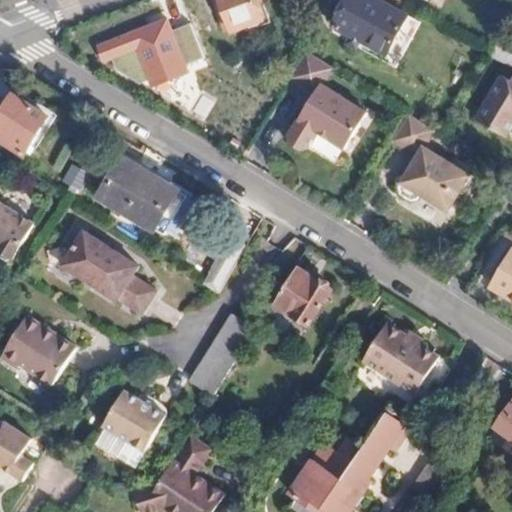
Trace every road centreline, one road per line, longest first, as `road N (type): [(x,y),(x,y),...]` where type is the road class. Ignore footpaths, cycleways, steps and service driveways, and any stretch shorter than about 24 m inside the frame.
road 1 (residential): [(511,345),(0,35)]
road 2 (unknown): [(384,266),(232,477)]
